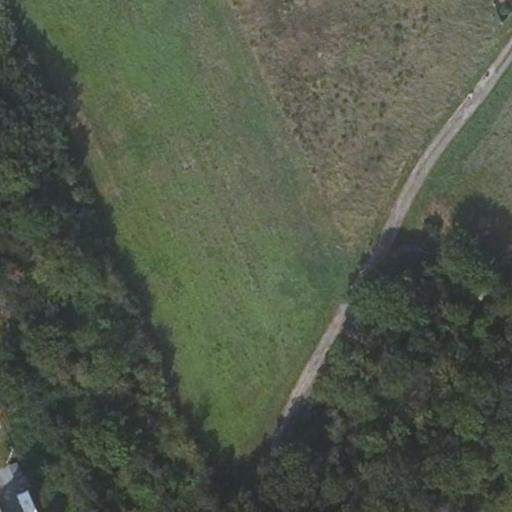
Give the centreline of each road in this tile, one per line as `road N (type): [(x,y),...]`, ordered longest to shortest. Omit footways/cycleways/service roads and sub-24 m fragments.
road 1 (track): [(247,511),(421,168),(511,50)]
road 2 (track): [(393,220),(511,333)]
